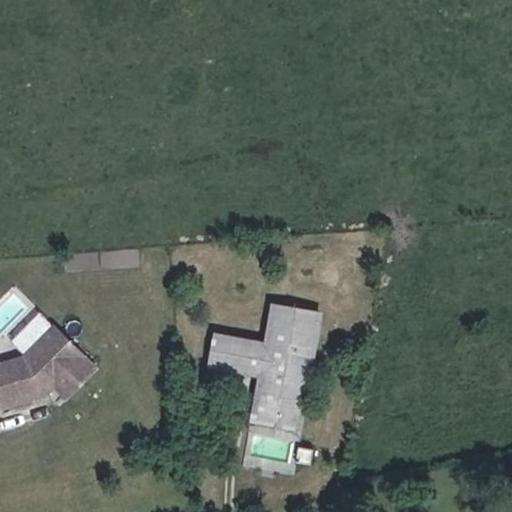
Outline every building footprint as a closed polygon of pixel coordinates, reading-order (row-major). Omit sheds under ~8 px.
[(304,330),(263,321),(255,360),(250,384),(242,423),(284,431),(304,330)] [(15,364),(0,368),(0,412),(38,403),(46,394),(58,405),(86,373),(43,332),(15,364)] [(218,377),(224,353),(207,349),(201,374),(218,377)] [(255,360),(224,353),(218,377),(250,384),(255,360)] [(284,431),(242,423),(240,434),(281,442),(284,431)]
